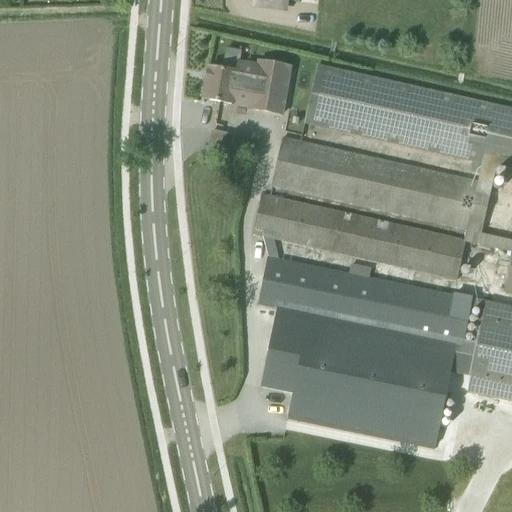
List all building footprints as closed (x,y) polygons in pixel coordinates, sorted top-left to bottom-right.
[(292,3),(292,2),(279,1),(279,0),(252,0),(252,10),(278,12),(279,2),(292,3)] [(250,110),(281,116),(291,67),(256,60),(255,65),(239,62),(237,73),(207,68),(202,100),(250,108),(250,110)] [(503,293),(511,295),(511,232),(511,236),(511,235),(511,241),(481,235),(496,167),(511,170),(511,108),(317,65),(303,125),(482,164),(478,182),(303,143),(283,139),(273,186),(466,229),(463,241),(262,196),(255,231),(262,233),(269,259),(259,306),(300,314),(462,347),(462,346),(470,308),(471,300),(472,298),(368,277),(370,270),(350,266),(349,273),(278,259),(274,240),(456,282),(464,244),(511,255),(503,293)] [(208,145),(206,153),(229,158),(234,137),(234,136),(211,131),(208,145)] [(511,308),(471,300),(470,308),(483,311),(476,349),(474,356),(467,393),(511,402),(511,308)] [(300,314),(299,320),(284,317),(273,373),(288,376),(281,411),(429,440),(447,351),(474,356),(476,349),(462,346),(462,347),(300,314)]
